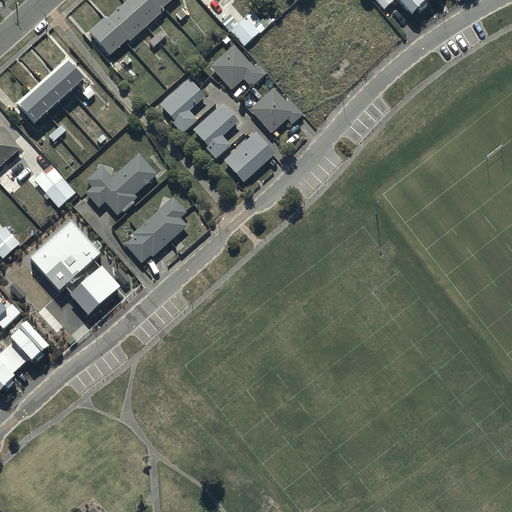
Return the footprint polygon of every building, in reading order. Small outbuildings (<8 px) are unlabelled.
[(178,0),(134,0),(107,25),(105,23),(89,37),(110,60),(128,44),(130,46),(164,16),(163,14),(178,0)] [(388,0),(372,0),(385,14),(394,6),(388,0)] [(394,0),(414,21),(438,0),(394,0)] [(255,30),(244,20),(229,34),(245,51),(266,30),(261,25),(255,30)] [(149,45),(154,50),(159,45),(164,49),(167,46),(164,42),(166,39),(161,34),(149,45)] [(244,83),(252,92),(266,78),(251,62),(247,65),(233,50),(211,70),(231,94),(244,83)] [(20,108),(36,125),(87,79),(67,57),(18,102),(20,108)] [(341,81),(348,88),(357,78),(358,80),(360,78),(359,77),(362,74),(355,67),(341,81)] [(190,84),(161,109),(176,125),(173,128),(182,138),(198,124),(190,115),(205,101),(190,84)] [(250,114),(271,137),(287,123),(292,129),(303,119),(289,103),(286,107),(273,93),(250,114)] [(222,110),(193,134),(208,151),(206,152),(216,164),(231,150),(223,140),(238,128),(222,110)] [(0,123),(0,165),(19,149),(0,127),(0,126),(2,125),(0,123)] [(49,138),(54,143),(66,132),(61,127),(49,138)] [(224,166),(243,187),(275,158),(256,137),(224,166)] [(85,193),(99,207),(105,201),(118,215),(122,211),(124,213),(134,203),(133,201),(137,198),(135,196),(158,174),(138,152),(112,177),(101,166),(85,181),(92,187),(85,193)] [(52,169),(35,184),(60,212),(77,197),(52,169)] [(125,243),(140,262),(150,254),(151,255),(187,225),(180,217),(186,212),(174,198),(132,232),(134,235),(125,243)] [(100,254),(70,221),(28,257),(58,291),(100,254)] [(0,234),(0,255),(4,260),(20,245),(6,229),(0,234)] [(120,287),(101,266),(70,294),(89,315),(120,287)] [(5,307),(0,302),(0,321),(3,325),(20,309),(12,300),(5,307)] [(92,316),(98,324),(113,312),(107,304),(92,316)] [(0,357),(0,361),(14,377),(29,364),(34,369),(51,354),(29,330),(11,346),(12,347),(0,357)] [(17,387),(0,368),(0,400),(2,403),(9,396),(8,395),(17,387)]
